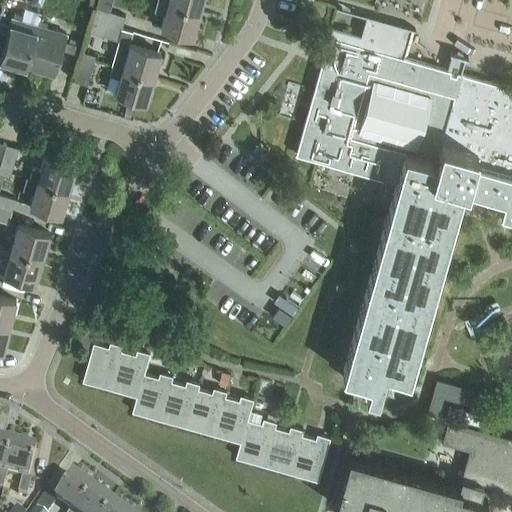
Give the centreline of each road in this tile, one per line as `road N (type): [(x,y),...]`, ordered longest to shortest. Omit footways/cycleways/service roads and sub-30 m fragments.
road 1 (residential): [(27,396),(96,231),(156,154)]
road 2 (residential): [(189,511),(27,396)]
road 3 (residential): [(156,154),(266,0)]
road 4 (residential): [(156,154),(120,135),(0,100)]
